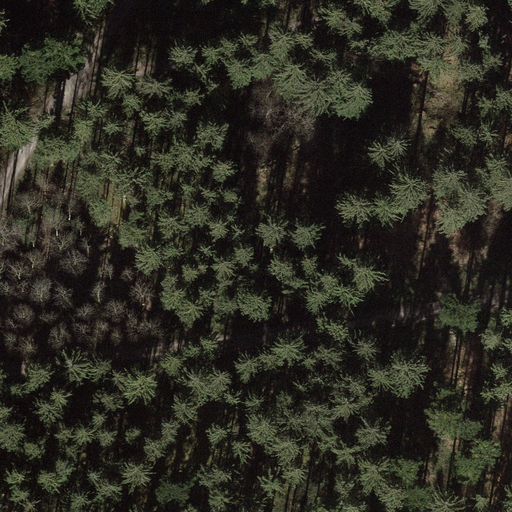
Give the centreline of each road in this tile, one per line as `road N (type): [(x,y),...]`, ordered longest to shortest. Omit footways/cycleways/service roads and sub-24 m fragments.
road 1 (track): [(0,373),(511,295)]
road 2 (track): [(385,0),(240,45),(66,85)]
road 3 (track): [(130,0),(0,194)]
